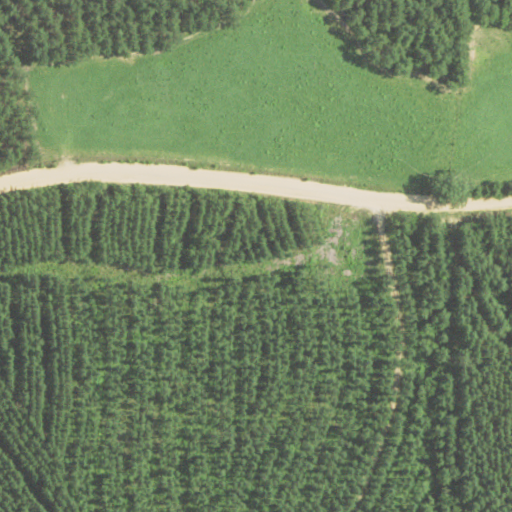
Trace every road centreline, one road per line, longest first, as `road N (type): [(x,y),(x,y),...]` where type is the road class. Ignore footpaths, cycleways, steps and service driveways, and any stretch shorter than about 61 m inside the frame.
road 1 (residential): [(511,196),(377,197),(210,175),(74,172),(0,185)]
road 2 (track): [(347,511),(372,340),(377,197)]
